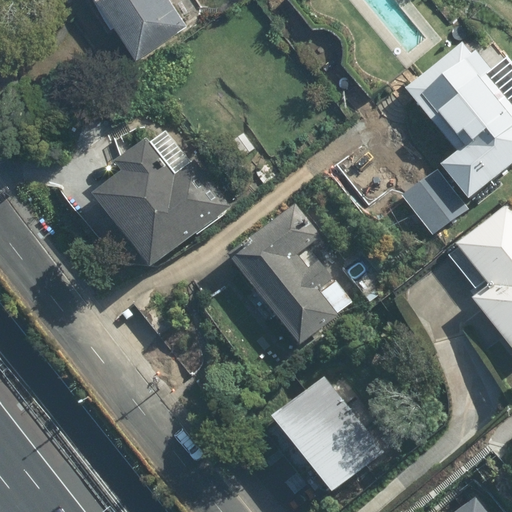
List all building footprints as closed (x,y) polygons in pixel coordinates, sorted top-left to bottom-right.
[(99,0),(118,26),(125,21),(148,55),(192,24),(206,15),(195,0),(99,0)] [(511,55),(497,68),(475,43),(483,36),(467,17),(450,32),(461,45),(410,89),(464,151),(448,165),(478,199),(493,186),(511,169),(511,55)] [(133,171),(106,192),(166,266),(238,208),(169,123),(124,160),(133,171)] [(472,212),(437,171),(405,198),(440,239),(472,212)] [(511,344),(511,203),(464,243),(470,249),(498,284),(477,302),(511,344)] [(323,286),(343,269),(290,209),(236,256),(313,345),(348,315),(323,286)] [(286,413),(289,417),(266,435),(322,502),(340,486),(348,496),(397,455),(389,445),(338,384),(331,375),(286,413)] [(490,511),(478,497),(458,511),(490,511)]
